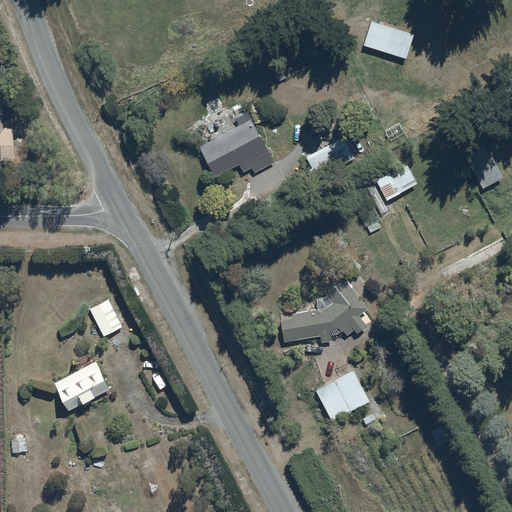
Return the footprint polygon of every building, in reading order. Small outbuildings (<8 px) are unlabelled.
[(413,30),(371,16),(363,42),(405,55),(413,30)] [(0,99),(0,98),(0,141),(0,145),(9,145),(9,129),(1,129),(0,99)] [(215,176),(237,163),(241,170),(249,165),(253,172),(274,160),(248,117),(211,140),(213,144),(201,152),(215,176)] [(353,155),(342,134),(306,154),(317,174),(353,155)] [(502,172),(485,142),(464,154),(481,184),(502,172)] [(406,161),(375,177),(385,196),(399,189),(399,188),(416,180),(406,161)] [(388,209),(373,183),(366,187),(380,213),(388,209)] [(379,217),(362,185),(348,193),(365,224),(366,223),(370,230),(381,225),(377,218),(379,217)] [(325,290),(333,301),(325,307),(292,313),(293,317),(280,319),(284,341),(320,335),(321,342),(332,340),(330,330),(340,326),(347,335),(354,329),(357,332),(367,324),(359,314),(368,307),(343,276),(325,290)] [(120,325),(107,298),(88,308),(102,334),(120,325)] [(51,381),(64,408),(107,388),(94,360),(51,381)] [(353,369),(316,390),(333,420),(370,400),(353,369)] [(13,451),(25,448),(22,436),(10,439),(13,451)]
